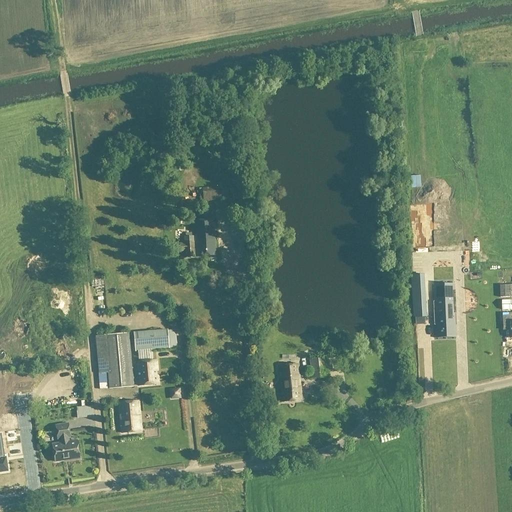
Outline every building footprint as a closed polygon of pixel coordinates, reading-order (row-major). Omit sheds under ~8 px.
[(220,201),(226,201),(226,187),(201,189),(198,189),(199,201),(202,201),(202,202),(213,201),(214,211),(220,210),(220,201)] [(427,208),(411,209),(413,245),(429,245),(427,208)] [(206,219),(193,220),(195,258),(214,257),(212,218),(206,218),(206,219)] [(193,258),(192,238),(183,238),(183,245),(178,246),(179,253),(184,253),(184,259),(193,258)] [(412,319),(423,318),(421,276),(410,277),(412,319)] [(434,337),(454,337),(452,289),(432,290),(434,337)] [(507,315),(511,314),(511,300),(501,302),(502,315),(507,315)] [(134,353),(167,349),(165,332),(132,335),(134,353)] [(132,387),(127,335),(103,337),(94,338),(97,376),(106,375),(108,390),(132,387)] [(309,380),(326,379),(325,359),(308,360),(309,380)] [(156,372),(155,361),(135,363),(138,387),(157,385),(157,377),(155,377),(154,372),(156,372)] [(281,403),(300,402),(297,366),(278,367),(281,403)] [(270,399),(270,391),(262,391),(262,400),(270,399)] [(137,402),(117,404),(120,435),(140,433),(137,402)] [(67,443),(67,438),(68,438),(67,425),(54,427),(55,440),(58,439),(59,444),(51,445),(53,463),(67,461),(67,462),(78,460),(75,442),(67,443)] [(4,439),(7,470),(26,468),(22,437),(4,439)]
